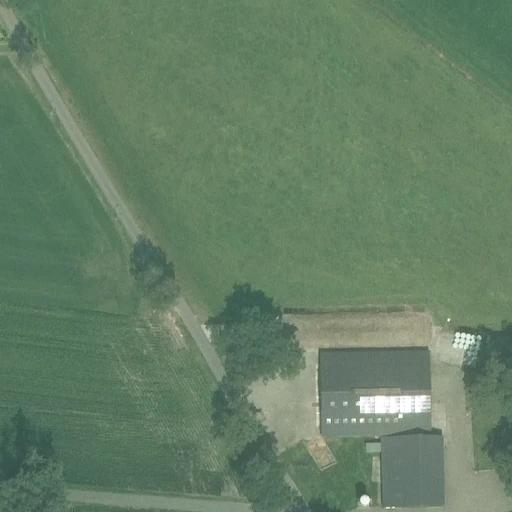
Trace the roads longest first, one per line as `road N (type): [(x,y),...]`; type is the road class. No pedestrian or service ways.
road 1 (unclassified): [(302,511),(0,1)]
road 2 (unclassified): [(261,511),(0,492)]
